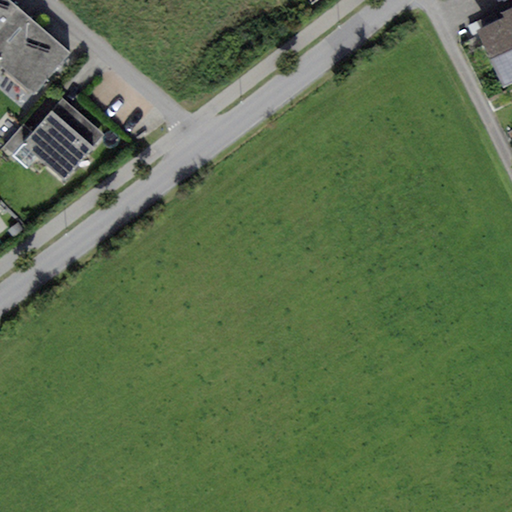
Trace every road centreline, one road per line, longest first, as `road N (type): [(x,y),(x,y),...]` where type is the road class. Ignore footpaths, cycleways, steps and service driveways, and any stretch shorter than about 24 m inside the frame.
road 1 (residential): [(202,147),(0,297)]
road 2 (residential): [(397,0),(202,147)]
road 3 (residential): [(202,147),(45,0)]
